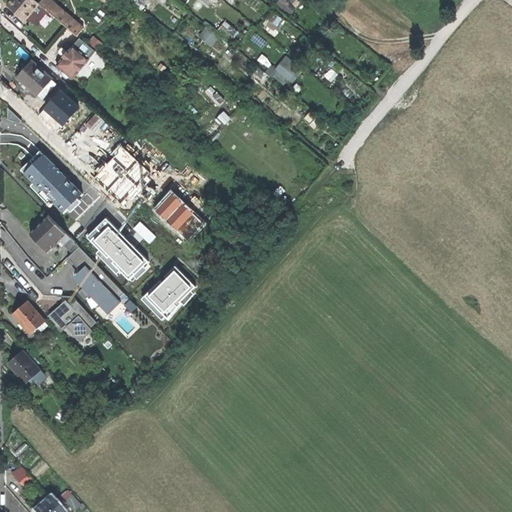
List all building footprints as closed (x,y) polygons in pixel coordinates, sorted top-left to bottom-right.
[(24,18),(38,2),(36,0),(9,0),(7,3),(24,18)] [(50,0),(39,0),(38,2),(77,35),(83,27),(50,0)] [(296,0),(279,0),(277,2),(292,14),(300,3),(296,0)] [(227,34),(231,25),(224,22),(220,30),(227,34)] [(207,25),(199,35),(213,46),(221,36),(207,25)] [(81,40),(76,46),(91,59),(97,53),(81,40)] [(68,56),(60,65),(75,78),(91,59),(76,46),(68,56)] [(272,74),(287,86),(301,69),(286,57),(272,74)] [(42,99),(57,82),(31,60),(23,69),(16,76),(42,99)] [(79,110),(86,102),(67,85),(60,93),(79,110)] [(123,137),(86,102),(79,110),(77,113),(114,147),(123,137)] [(208,126),(216,135),(232,119),(224,110),(208,126)] [(48,175),(49,174),(33,157),(31,159),(28,158),(25,160),(26,165),(21,169),(16,174),(32,191),(43,180),(48,185),(53,180),(48,175)] [(101,162),(89,176),(115,199),(127,185),(101,162)] [(44,204),(53,213),(64,202),(70,196),(61,187),(44,204)] [(100,237),(64,202),(53,213),(50,216),(67,233),(86,251),(100,237)] [(48,252),(59,241),(67,233),(50,216),(39,227),(31,235),(48,252)] [(89,255),(86,251),(67,233),(59,241),(71,254),(46,279),(55,289),(70,273),(87,256),(89,255)] [(15,278),(25,270),(11,253),(1,262),(15,278)] [(99,268),(87,256),(70,273),(81,286),(99,268)] [(73,344),(99,326),(75,293),(50,311),(73,344)] [(43,328),(49,323),(28,299),(20,307),(14,313),(31,332),(40,325),(43,328)] [(38,381),(45,374),(24,350),(16,357),(9,363),(26,383),(34,376),(38,381)] [(22,465),(12,474),(26,488),(35,480),(22,465)] [(60,496),(72,511),(81,504),(69,489),(60,496)] [(63,511),(51,497),(43,505),(36,511),(63,511)]
